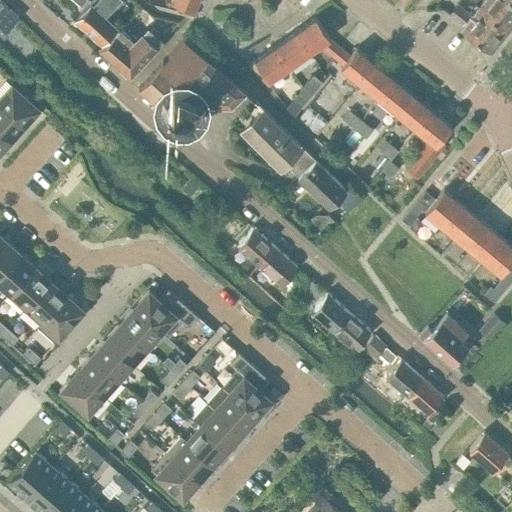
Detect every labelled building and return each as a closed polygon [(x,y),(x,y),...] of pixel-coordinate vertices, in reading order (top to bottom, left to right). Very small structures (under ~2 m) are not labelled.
[(0,0),(0,31),(2,33),(17,18),(18,17),(0,0)] [(77,19),(75,20),(79,23),(101,43),(115,26),(104,15),(118,0),(95,0),(92,4),(91,3),(89,4),(77,19)] [(173,0),(194,9),(197,0),(173,0)] [(511,19),(511,0),(473,0),(477,3),(507,27),(511,19)] [(507,27),(477,3),(470,12),(458,3),(449,14),(491,47),(507,27)] [(319,45),(330,38),(315,17),(295,31),(309,52),(319,45)] [(130,78),(163,41),(148,27),(134,42),(120,29),(100,51),(130,78)] [(289,66),(309,52),(295,31),(275,46),(289,66)] [(207,60),(182,37),(137,88),(153,102),(152,108),(155,120),(163,130),(175,135),(188,135),(199,130),(207,120),(210,108),(217,108),(230,110),(245,93),(207,59),(207,60)] [(319,45),(334,58),(342,49),(330,39),(330,38),(319,45)] [(269,80),(289,66),(275,46),(255,60),(269,80)] [(359,82),(375,63),(356,47),(350,55),(342,64),(340,67),(359,82)] [(342,49),(334,58),(342,64),(350,55),(342,49)] [(378,98),(394,78),(375,63),(359,82),(378,98)] [(303,86),(313,94),(322,82),(313,74),(303,86)] [(397,113),(413,94),(394,78),(378,98),(397,113)] [(12,83),(0,95),(0,102),(23,124),(38,107),(12,83)] [(303,106),(313,94),(303,86),(293,98),(303,106)] [(416,129),(432,109),(413,94),(397,113),(416,129)] [(0,102),(0,132),(9,140),(23,124),(0,102)] [(298,119),(317,135),(328,121),(309,105),(298,119)] [(345,188),(264,109),(243,131),(281,168),(285,164),(297,175),(297,176),(328,206),(345,188)] [(353,128),(361,119),(349,109),(341,118),(353,128)] [(432,109),(416,129),(427,138),(404,166),(416,177),(445,142),(440,138),(451,125),(432,109)] [(361,119),(353,128),(365,138),(373,129),(361,119)] [(0,149),(9,140),(0,132),(0,149)] [(333,133),(325,143),(334,150),(342,140),(333,133)] [(390,159),(397,151),(398,150),(386,140),(378,149),(390,159)] [(443,145),(436,154),(441,158),(448,149),(443,145)] [(397,151),(390,159),(390,160),(389,160),(379,172),(388,180),(399,167),(395,164),(402,155),(397,151)] [(381,153),(372,164),(380,170),(388,159),(381,153)] [(191,195),(200,185),(192,178),(183,188),(191,195)] [(349,211),(361,199),(352,189),(339,202),(349,211)] [(440,224),(458,201),(443,189),(428,208),(418,199),(401,219),(408,224),(421,209),(440,224)] [(455,236),(473,214),(458,201),(440,224),(455,236)] [(310,219),(322,231),(333,219),(327,213),(316,213),(310,219)] [(470,248),(488,226),(473,214),(455,236),(470,248)] [(259,262),(275,245),(253,225),(237,243),(259,262)] [(485,261),(503,238),(488,226),(470,248),(485,261)] [(0,270),(18,250),(2,236),(0,237),(0,270)] [(511,245),(503,238),(485,261),(500,273),(511,258),(511,245)] [(275,245),(259,262),(281,282),(296,265),(275,245)] [(0,282),(10,292),(34,265),(18,250),(0,270),(0,282)] [(26,306),(50,279),(34,265),(10,292),(26,306)] [(300,270),(295,276),(305,285),(311,279),(300,270)] [(494,301),(511,279),(511,272),(508,270),(492,288),(489,286),(483,293),(494,301)] [(43,321),(67,294),(50,279),(26,306),(43,321)] [(305,285),(304,286),(315,296),(322,288),(311,279),(305,285)] [(134,306),(161,330),(168,337),(183,321),(189,326),(198,316),(168,289),(159,299),(148,290),(134,306)] [(331,326),(346,308),(327,291),(314,307),(307,314),(326,331),(331,326)] [(67,294),(43,321),(37,327),(58,345),(68,333),(64,329),(83,309),(67,294)] [(146,347),(161,330),(134,306),(119,322),(146,347)] [(346,308),(331,326),(355,347),(370,330),(346,308)] [(468,329),(447,310),(431,328),(427,325),(419,335),(452,364),(469,345),(461,338),(468,329)] [(488,337),(503,321),(494,312),(479,329),(488,337)] [(132,363),(146,347),(119,322),(105,339),(132,363)] [(7,327),(1,334),(12,344),(18,337),(7,327)] [(376,355),(384,346),(372,335),(361,347),(373,358),(376,355)] [(117,379),(132,363),(105,339),(90,355),(117,379)] [(34,364),(40,356),(28,346),(22,353),(34,364)] [(383,347),(376,355),(386,365),(394,357),(383,347)] [(208,352),(198,363),(205,370),(215,359),(208,352)] [(229,391),(256,415),(270,399),(260,390),(269,379),(239,352),(229,363),(236,368),(222,385),(229,391)] [(102,395),(117,379),(90,355),(76,371),(102,395)] [(406,392),(422,375),(400,356),(385,373),(406,392)] [(170,368),(177,374),(187,363),(180,357),(170,368)] [(1,364),(0,365),(0,377),(2,379),(9,371),(1,364)] [(167,385),(177,374),(170,368),(160,379),(167,385)] [(183,380),(190,386),(200,375),(193,369),(183,380)] [(88,412),(102,395),(76,371),(61,388),(88,412)] [(422,375),(406,392),(428,412),(443,394),(422,375)] [(181,397),(190,386),(183,380),(174,391),(181,397)] [(382,393),(396,404),(401,398),(387,387),(382,393)] [(141,400),(148,406),(158,396),(151,389),(141,400)] [(229,391),(214,407),(241,431),(256,415),(229,391)] [(139,417),(148,406),(141,400),(132,411),(139,417)] [(154,412),(161,418),(171,407),(164,401),(154,412)] [(214,407),(200,423),(227,447),(241,431),(214,407)] [(432,411),(422,423),(430,430),(440,419),(432,411)] [(152,429),(161,418),(154,412),(145,423),(152,429)] [(62,420),(56,427),(64,434),(70,427),(68,425),(68,424),(62,420)] [(212,463),(227,447),(200,423),(186,439),(212,463)] [(115,444),(124,433),(117,427),(108,438),(115,444)] [(492,468),(507,452),(484,431),(469,448),(492,468)] [(212,463),(186,439),(180,435),(165,451),(198,480),(212,463)] [(128,456),(138,445),(131,439),(121,449),(128,456)] [(87,442),(80,449),(88,456),(95,449),(87,442)] [(95,449),(88,456),(96,463),(103,456),(95,449)] [(11,480),(9,482),(24,495),(25,496),(52,465),(36,450),(36,451),(32,455),(11,480)] [(183,497),(198,480),(165,451),(150,468),(183,497)] [(463,454),(455,462),(462,469),(469,461),(463,454)] [(52,465),(25,496),(42,510),(69,479),(52,465)] [(119,470),(112,478),(120,485),(127,477),(119,470)] [(127,477),(120,485),(128,492),(135,485),(127,477)] [(69,479),(42,510),(43,511),(69,511),(85,494),(69,479)] [(293,481),(283,482),(284,494),(294,494),(293,481)] [(85,494),(69,511),(98,511),(102,508),(85,494)] [(340,511),(324,496),(308,511),(340,511)] [(152,500),(145,507),(150,511),(154,511),(159,507),(152,500)]
